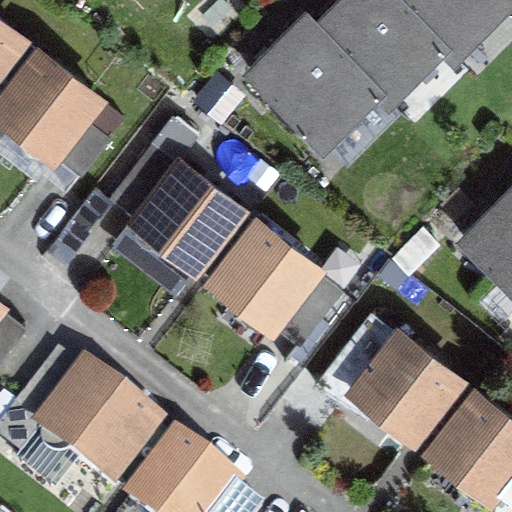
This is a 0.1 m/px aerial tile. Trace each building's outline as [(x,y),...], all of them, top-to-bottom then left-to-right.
[(340,0),(318,23),(317,24),(373,80),(372,81),(383,92),(438,37),(438,36),(402,0),(340,0)] [(495,0),(402,0),(438,36),(438,37),(448,48),(495,0)] [(307,12),(250,68),(318,136),(372,81),(373,80),(317,24),(318,23),(307,12)] [(0,17),(0,67),(24,36),(0,17)] [(0,94),(0,111),(55,154),(100,96),(38,47),(0,94)] [(243,206),(179,157),(134,216),(197,265),(243,206)] [(511,187),(464,236),(511,284),(511,187)] [(210,275),(273,324),(319,266),(256,217),(210,275)] [(0,354),(23,325),(0,306),(0,305),(2,303),(0,301),(0,354)] [(395,331),(371,313),(331,364),(354,383),(352,386),(415,435),(460,376),(397,327),(395,331)] [(84,368),(60,350),(16,407),(40,425),(39,426),(114,484),(160,426),(84,367),(84,368)] [(494,491),(511,504),(511,416),(475,387),(429,445),(492,494),(494,491)] [(256,511),(262,506),(175,438),(130,496),(150,511),(256,511)]
